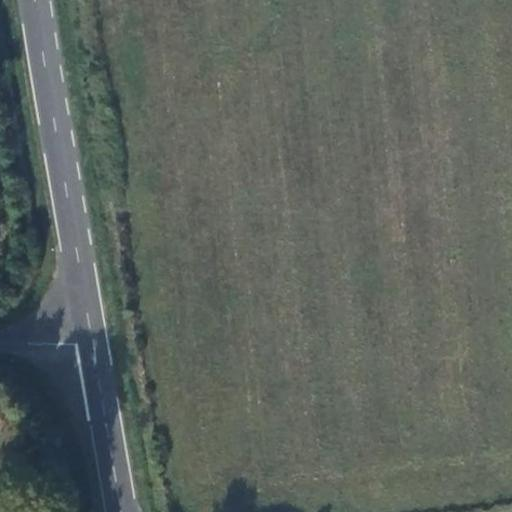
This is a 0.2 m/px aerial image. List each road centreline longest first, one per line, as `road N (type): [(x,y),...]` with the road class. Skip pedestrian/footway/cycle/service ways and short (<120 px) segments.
road 1 (secondary): [(33,0),(93,340)]
road 2 (secondary): [(93,340),(120,511)]
